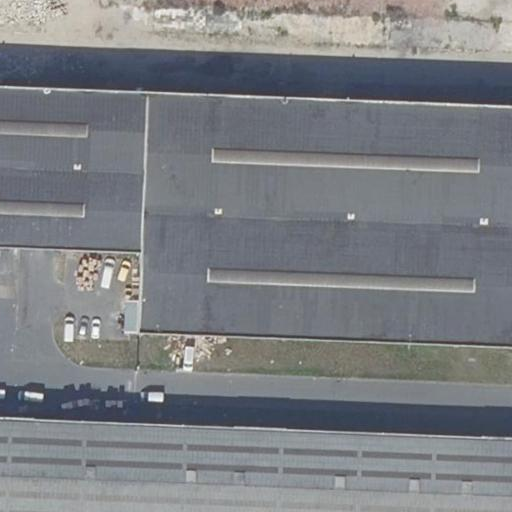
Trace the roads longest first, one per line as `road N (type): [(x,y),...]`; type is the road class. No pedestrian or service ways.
road 1 (unknown): [(511,67),(0,40)]
road 2 (unknown): [(511,378),(0,358)]
